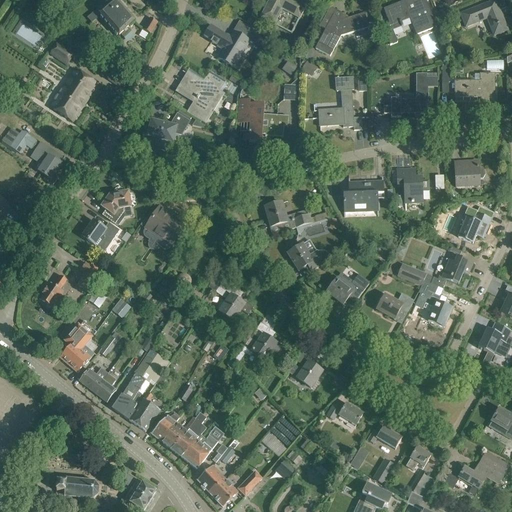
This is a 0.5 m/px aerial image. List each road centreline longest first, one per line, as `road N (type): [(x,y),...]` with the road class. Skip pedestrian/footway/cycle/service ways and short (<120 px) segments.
road 1 (residential): [(224,183),(511,129)]
road 2 (secondary): [(174,487),(0,338)]
road 3 (residential): [(482,378),(452,436),(434,440),(352,388),(358,342)]
road 4 (residential): [(358,342),(310,322),(277,293),(239,234),(224,183)]
road 5 (residential): [(6,314),(22,273),(99,156)]
road 6 (residential): [(99,156),(182,0)]
road 7 (residential): [(445,366),(511,223)]
road 8 (residential): [(99,156),(224,183)]
